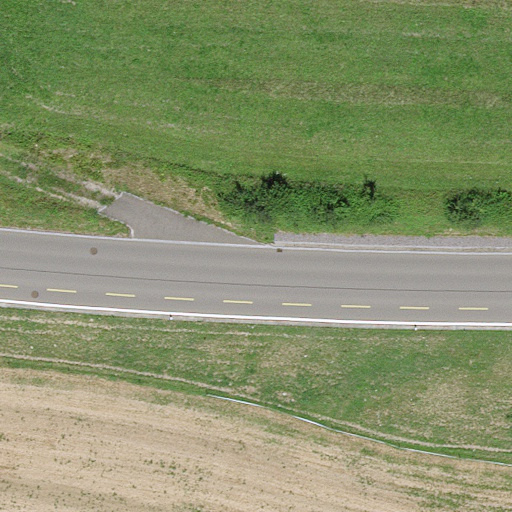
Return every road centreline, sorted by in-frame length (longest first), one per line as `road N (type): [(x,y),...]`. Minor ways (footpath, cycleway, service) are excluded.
road 1 (track): [(0,118),(130,142),(511,179)]
road 2 (tertiary): [(0,257),(220,276),(511,286)]
road 3 (track): [(220,276),(0,158)]
road 4 (track): [(318,404),(511,360)]
